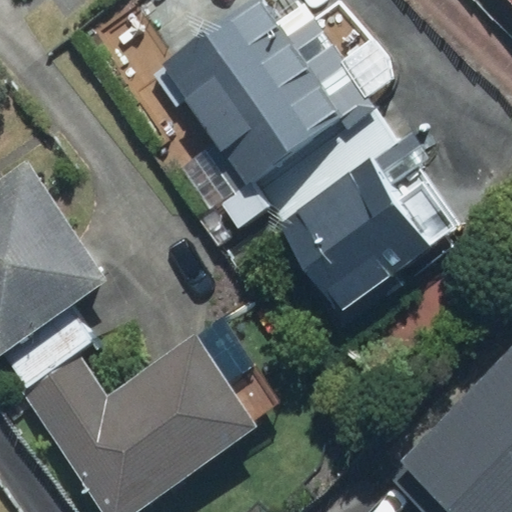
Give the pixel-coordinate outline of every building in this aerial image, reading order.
[(511,0),(486,0),(511,24),(511,0)] [(209,219),(221,213),(234,236),(270,217),(250,181),(330,136),(262,13),(134,85),(209,219)] [(61,315),(100,291),(23,168),(0,182),(0,359),(6,356),(26,388),(72,359),(84,351),(61,315)] [(432,262),(373,171),(270,238),(329,328),(432,262)] [(81,511),(152,511),(251,450),(216,394),(252,371),(223,325),(99,402),(72,359),(26,388),(10,398),(81,511)] [(511,511),(511,341),(383,477),(419,511),(511,511)]
